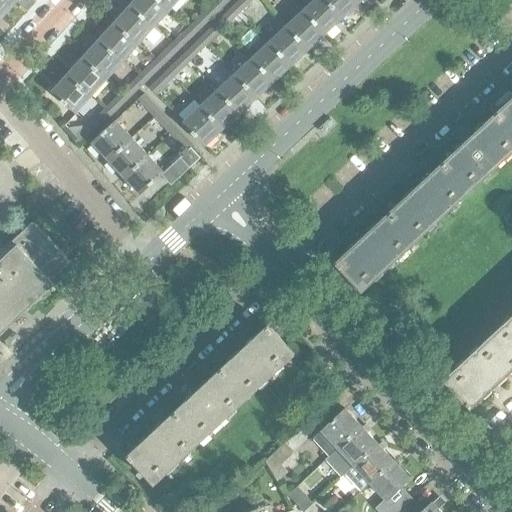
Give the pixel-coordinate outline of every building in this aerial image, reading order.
[(0,0),(0,18),(0,19),(17,0),(16,0),(0,0)] [(155,25),(171,8),(161,0),(135,0),(132,4),(155,25)] [(161,0),(171,8),(178,0),(161,0)] [(213,16),(230,0),(229,0),(218,0),(208,11),(213,16)] [(241,12),(253,0),(242,0),(236,7),(241,12)] [(325,33),(342,17),(326,0),(314,0),(304,10),(325,33)] [(326,0),(342,17),(360,1),(358,0),(326,0)] [(139,43),(155,25),(132,4),(116,21),(139,43)] [(224,28),(241,12),(236,7),(219,23),(224,28)] [(308,49),(325,33),(304,10),(286,26),(308,49)] [(197,33),(213,16),(208,11),(191,27),(197,33)] [(123,60),(139,43),(116,21),(100,39),(123,60)] [(207,45),(224,28),(219,23),(202,39),(207,45)] [(291,65),(308,49),(286,26),(269,42),(291,65)] [(180,49),(197,33),(191,27),(174,43),(180,49)] [(108,77),(123,60),(100,39),(84,56),(108,77)] [(191,61),(207,45),(202,39),(185,55),(191,61)] [(274,81),(291,65),(269,42),(252,58),(274,81)] [(163,65),(180,49),(174,43),(158,59),(163,65)] [(174,77),(191,61),(185,55),(169,72),(174,77)] [(92,95),(108,77),(84,56),(69,73),(92,95)] [(257,97),(274,81),(252,58),(235,74),(257,97)] [(146,81),(163,65),(158,59),(141,76),(146,81)] [(157,94),(174,77),(169,72),(151,89),(157,94)] [(76,112),(92,95),(69,73),(52,91),(76,112)] [(240,113),(257,97),(235,74),(218,90),(240,113)] [(130,98),(146,81),(141,76),(124,92),(130,98)] [(222,129),(240,113),(218,90),(201,106),(222,129)] [(113,114),(130,98),(124,92),(107,108),(113,114)] [(156,117),(161,111),(145,94),(139,99),(156,117)] [(511,126),(511,97),(498,111),(511,126)] [(205,146),(222,129),(201,106),(183,122),(205,146)] [(96,131),(113,114),(107,108),(90,125),(96,131)] [(171,134),(177,128),(161,111),(156,117),(171,134)] [(471,191),(511,152),(511,126),(498,111),(443,161),(471,191)] [(109,160),(132,138),(116,120),(92,142),(109,160)] [(187,151),(192,147),(193,146),(177,128),(171,134),(187,151)] [(125,177),(148,155),(132,138),(109,160),(125,177)] [(190,168),(191,167),(201,157),(192,147),(187,151),(180,158),(190,168)] [(141,194),(162,175),(164,173),(148,155),(125,177),(141,194)] [(172,185),(190,168),(180,158),(164,173),(162,175),(172,185)] [(416,241),(471,191),(443,161),(389,212),(416,241)] [(362,291),(416,241),(389,212),(335,262),(362,291)] [(0,334),(29,307),(25,303),(37,292),(41,297),(55,283),(51,279),(70,261),(33,221),(12,241),(16,245),(0,260),(0,334)] [(511,359),(511,316),(491,336),(511,359)] [(295,354),(279,337),(268,325),(221,368),(248,398),(295,354)] [(472,409),(511,370),(511,359),(491,336),(444,380),(472,409)] [(201,441),(248,398),(221,368),(174,411),(201,441)] [(339,449),(362,427),(346,409),(322,431),(339,449)] [(155,484),(201,441),(174,411),(127,455),(155,484)] [(355,466),(379,444),(362,427),(339,449),(354,465),(355,466)] [(286,443),(266,461),(278,482),(289,472),(282,465),(295,452),(286,443)] [(371,483),(395,461),(379,444),(355,466),(354,465),(346,473),(361,491),(371,483)] [(395,461),(371,483),(388,501),(411,479),(395,461)] [(304,511),(314,503),(306,495),(297,504),(304,511)] [(440,511),(438,510),(444,504),(438,498),(433,504),(432,503),(423,511),(412,499),(398,511),(440,511)] [(304,511),(320,511),(321,511),(314,503),(304,511)]
